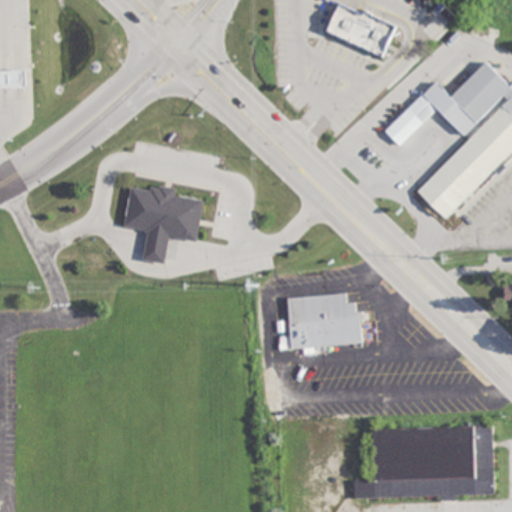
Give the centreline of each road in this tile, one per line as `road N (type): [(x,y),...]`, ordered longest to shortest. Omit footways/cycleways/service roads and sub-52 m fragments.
road 1 (primary): [(511,351),(186,35)]
road 2 (primary): [(211,97),(511,388)]
road 3 (primary): [(43,157),(161,90),(211,97)]
road 4 (secondary): [(43,157),(166,52)]
